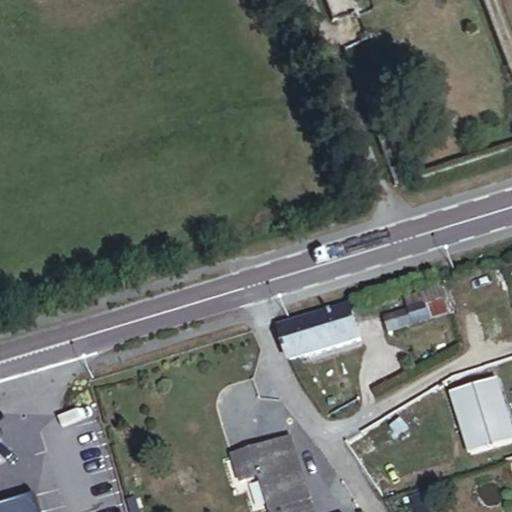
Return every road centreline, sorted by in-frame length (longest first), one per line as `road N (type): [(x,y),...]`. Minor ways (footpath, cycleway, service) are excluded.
road 1 (primary): [(511,207),(0,364)]
road 2 (unknown): [(252,287),(278,358),(324,435),(474,356),(511,345)]
road 3 (unknown): [(408,239),(317,0)]
